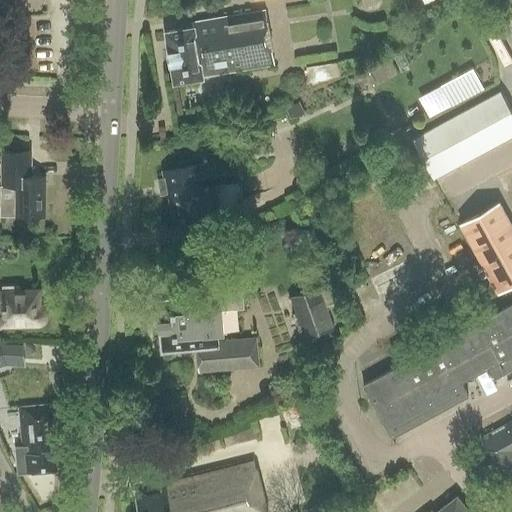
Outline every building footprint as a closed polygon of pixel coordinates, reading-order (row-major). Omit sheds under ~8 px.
[(274,60),(271,41),(266,8),(194,18),(195,23),(167,27),(175,79),(205,75),(204,70),(274,60)] [(332,78),(331,63),(314,64),(315,79),(332,78)] [(449,83),(426,94),(435,114),(458,103),(449,83)] [(434,177),(511,134),(511,110),(501,90),(413,138),(434,177)] [(170,197),(174,222),(219,215),(214,183),(239,179),(235,154),(209,158),(210,158),(210,164),(166,169),(164,170),(168,197),(170,197)] [(47,177),(29,177),(29,164),(3,164),(2,216),(47,216),(47,177)] [(460,222),(499,293),(511,285),(511,223),(499,201),(460,222)] [(334,324),(328,309),(341,305),(333,283),(294,297),(306,333),(334,324)] [(0,317),(4,318),(4,323),(19,323),(19,316),(43,316),(46,315),(49,313),(49,309),(48,306),(45,305),(41,305),(41,289),(7,289),(7,292),(0,291),(0,317)] [(223,326),(221,307),(238,306),(237,291),(215,293),(215,292),(214,292),(213,289),(158,294),(162,346),(197,343),(199,367),(259,362),(257,334),(217,338),(216,327),(223,326)] [(511,303),(364,384),(373,402),(392,435),(467,394),(460,381),(486,367),(493,380),(511,369),(511,356),(510,353),(511,352),(511,303)] [(397,356),(414,347),(409,336),(391,346),(397,356)] [(19,469),(57,466),(52,402),(18,404),(21,449),(17,449),(19,469)] [(511,420),(499,427),(472,443),(497,483),(511,474),(511,420)] [(265,511),(253,457),(172,476),(173,481),(161,484),(162,490),(138,496),(141,511),(265,511)] [(470,511),(457,495),(435,511),(432,511),(431,510),(429,511),(470,511)]
